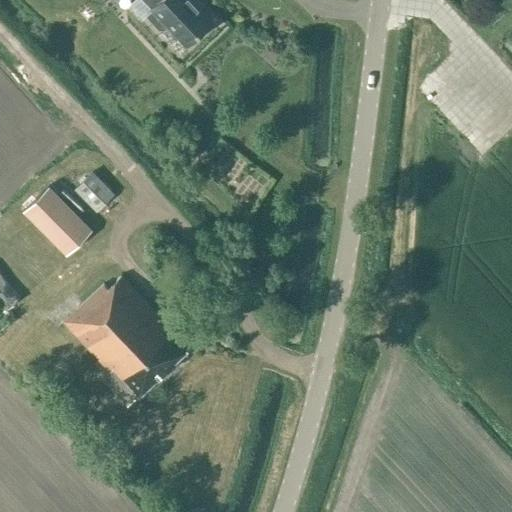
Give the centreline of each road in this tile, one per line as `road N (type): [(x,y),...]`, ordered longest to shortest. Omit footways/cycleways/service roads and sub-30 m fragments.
road 1 (tertiary): [(282,511),(345,260),(380,0)]
road 2 (track): [(321,376),(253,342),(216,257),(0,31)]
